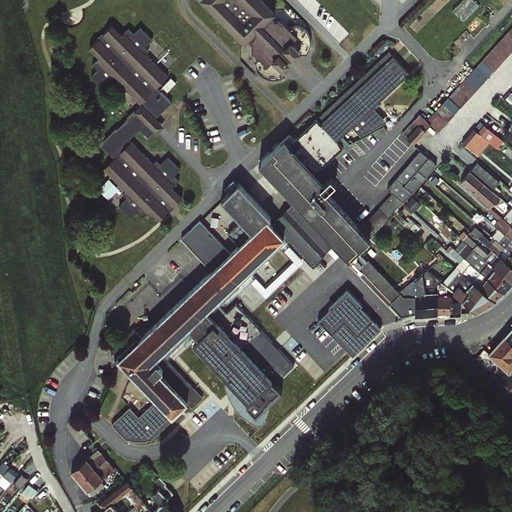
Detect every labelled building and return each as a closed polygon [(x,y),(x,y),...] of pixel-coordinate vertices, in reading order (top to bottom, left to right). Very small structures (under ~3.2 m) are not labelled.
[(300,51),(305,53),(310,41),(304,28),(297,24),(287,27),(281,20),(275,20),(271,17),(275,12),(262,0),(200,0),(243,43),(248,40),(251,43),(251,49),(257,56),(255,61),(256,67),(265,76),(274,78),(285,72),(281,68),(289,62),(286,59),(289,56),(293,59),(300,51)] [(466,19),(481,2),(479,0),(462,0),(455,9),(466,19)] [(121,34),(111,24),(88,48),(97,57),(91,64),(96,69),(90,75),(103,88),(110,81),(114,85),(117,82),(139,104),(117,126),(113,130),(99,144),(112,158),(102,168),(124,191),(121,194),(125,198),(118,205),(130,218),(137,211),(142,217),(149,210),(158,220),(182,196),(172,187),(179,180),(174,175),(180,168),(167,156),(160,163),(156,159),(153,162),(129,138),(139,129),(148,138),(153,132),(156,134),(164,126),(156,117),(171,102),(157,87),(168,76),(145,53),(149,50),(145,46),(152,39),(139,26),(133,32),(127,27),(121,34)] [(511,25),(426,120),(419,113),(402,133),(413,144),(429,124),(438,131),(511,49),(511,25)] [(293,132),(263,159),(353,258),(376,237),(331,189),(343,178),(332,166),(354,145),(345,135),(355,126),(365,137),(387,117),(376,105),(413,72),(392,50),(297,137),(293,132)] [(480,154),(491,141),(500,147),(507,139),(486,122),(468,144),(480,154)] [(405,201),(439,164),(423,149),(389,186),(405,201)] [(511,225),(502,217),(490,206),(499,196),(492,190),(499,181),(479,161),(459,182),(484,203),(483,206),(496,220),(493,224),(499,230),(511,240),(511,225)] [(225,322),(198,321),(292,237),(316,263),(328,251),(289,208),(271,225),(274,215),(243,181),(222,199),(242,221),(221,239),(202,218),(182,236),(214,271),(120,356),(159,399),(141,415),(132,405),(108,427),(147,442),(191,402),(209,403),(164,353),(192,329),(204,333),(192,344),(263,423),(267,424),(292,359),(264,327),(246,344),(225,322)] [(366,222),(376,231),(403,201),(394,192),(366,222)] [(408,203),(435,226),(441,219),(414,196),(408,203)] [(511,207),(502,217),(511,225),(511,207)] [(490,249),(511,265),(511,252),(493,236),(489,240),(475,226),(470,231),(490,249)] [(511,240),(499,230),(493,236),(511,252),(511,240)] [(466,244),(511,282),(511,281),(511,265),(490,249),(487,252),(463,231),(459,235),(466,244)] [(468,263),(504,291),(511,282),(466,244),(458,253),(468,263)] [(269,296),(305,259),(294,248),(289,253),(295,259),(267,287),(258,277),(254,281),(269,296)] [(460,271),(496,299),(504,291),(468,263),(460,271)] [(437,314),(437,277),(426,269),(405,286),(406,296),(402,296),(407,316),(437,314)] [(451,280),(484,306),(496,299),(460,271),(451,280)] [(437,277),(437,314),(475,312),(447,285),(437,277)] [(447,285),(475,312),(484,306),(451,280),(447,285)] [(511,343),(504,337),(488,354),(495,361),(495,367),(490,374),(509,391),(511,388),(511,343)] [(93,494),(107,484),(102,478),(116,467),(101,447),(73,467),(93,494)] [(0,463),(0,481),(7,487),(20,471),(5,460),(2,464),(0,463)] [(160,475),(154,481),(160,486),(154,492),(164,502),(176,490),(160,475)] [(125,492),(135,503),(143,495),(126,477),(105,496),(113,504),(125,492)] [(183,511),(169,497),(156,509),(158,511),(183,511)] [(123,511),(114,500),(99,511),(123,511)]
